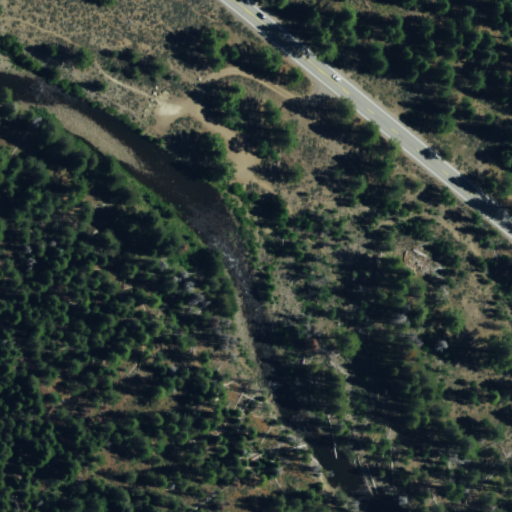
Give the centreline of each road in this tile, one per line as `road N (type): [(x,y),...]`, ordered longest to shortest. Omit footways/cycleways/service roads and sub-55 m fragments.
road 1 (primary): [(511,226),(234,0)]
road 2 (track): [(330,79),(315,96),(291,98),(234,73),(198,82),(191,116),(230,146),(241,167)]
